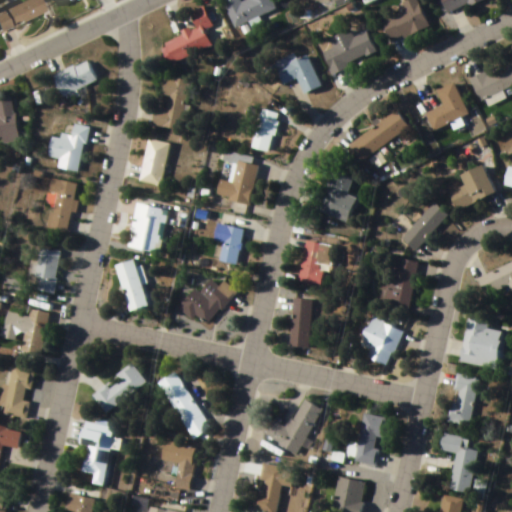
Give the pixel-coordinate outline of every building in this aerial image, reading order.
[(0,31),(40,15),(33,0),(26,0),(0,11),(0,31)] [(220,0),(233,29),(276,11),(271,0),(248,0),(241,3),(239,0),(220,0)] [(428,27),(415,0),(410,0),(402,4),(406,11),(380,22),(390,44),(428,27)] [(439,0),(447,16),(482,0),(439,0)] [(212,46),(205,30),(212,27),(204,8),(190,14),(197,29),(160,46),(169,65),(212,46)] [(322,52),(331,74),(376,55),(366,33),(322,52)] [(304,95),(322,87),(306,56),(291,64),(288,58),(275,64),(285,85),(297,79),(304,95)] [(53,78),(62,99),(98,82),(88,61),(53,78)] [(471,81),(480,102),(511,88),(511,66),(511,64),(471,81)] [(189,82),(165,78),(161,97),(168,98),(165,112),(156,110),(152,127),(179,132),(189,82)] [(437,91),(443,107),(425,114),(433,131),(468,116),(454,84),(437,91)] [(18,144),(12,98),(0,99),(0,139),(2,139),(3,146),(18,144)] [(280,114),(261,110),(251,150),(270,154),(280,114)] [(409,132),(399,115),(349,142),(358,160),(409,132)] [(79,174),(90,129),(75,125),(72,140),(52,135),(47,158),(61,161),(59,169),(79,174)] [(169,144),(147,141),(140,183),(162,187),(169,144)] [(251,206),(260,161),(224,154),(222,163),(232,165),(228,183),(217,181),(214,198),(251,206)] [(465,187),(450,193),(457,211),(495,195),(484,167),(461,176),(465,187)] [(348,223),(356,199),(347,196),(353,180),(331,173),(318,212),(348,223)] [(79,185),(55,181),(53,192),(57,193),(50,230),(70,233),(79,185)] [(401,239),(414,252),(449,218),(435,204),(401,239)] [(168,211),(136,205),(128,248),(160,254),(168,211)] [(220,262),(238,266),(246,231),(219,225),(215,242),(224,244),(220,262)] [(332,268),(336,248),(307,242),(299,283),(320,287),(325,266),(332,268)] [(54,295),(62,253),(40,249),(32,290),(54,295)] [(419,263),(393,258),(383,305),(409,310),(419,263)] [(129,313),(148,308),(136,261),(117,266),(129,313)] [(511,289),(511,263),(486,275),(494,293),(508,286),(510,290),(511,289)] [(196,290),(179,308),(193,321),(197,317),(208,326),(238,293),(224,282),(219,287),(211,281),(200,293),(196,290)] [(310,348),(312,300),(294,300),(292,347),(310,348)] [(8,313),(3,339),(21,343),(19,352),(41,357),(50,314),(31,310),(29,317),(8,313)] [(357,353),(386,367),(403,332),(373,318),(357,353)] [(460,363),(495,370),(504,325),(470,318),(460,363)] [(92,396),(106,415),(147,383),(132,364),(117,376),(120,380),(109,389),(106,385),(92,396)] [(27,419),(30,402),(24,401),(26,390),(32,391),(36,371),(10,366),(1,414),(27,419)] [(192,440),(210,430),(177,373),(159,383),(192,440)] [(449,424),(470,428),(479,379),(458,375),(449,424)] [(322,409),(303,400),(288,430),(273,422),(265,438),(299,455),(322,409)] [(377,466),(380,450),(376,449),(378,438),(384,439),(387,419),(363,415),(355,462),(377,466)] [(115,429),(85,423),(81,447),(87,448),(82,473),(92,475),(91,484),(103,486),(115,429)] [(22,432),(0,427),(0,455),(2,446),(18,450),(22,432)] [(478,451),(467,449),(469,439),(444,434),(441,450),(457,454),(450,490),(470,494),(478,451)] [(190,491),(199,449),(158,441),(154,460),(180,466),(175,488),(190,491)] [(253,510),(259,511),(276,511),(283,486),(290,488),(294,472),(265,464),(253,510)] [(361,511),(367,482),(338,477),(331,511),(361,511)] [(0,511),(5,511),(9,497),(0,494),(0,511)] [(92,511),(95,499),(70,494),(66,511),(92,511)] [(460,511),(463,499),(444,496),(440,511),(460,511)]
